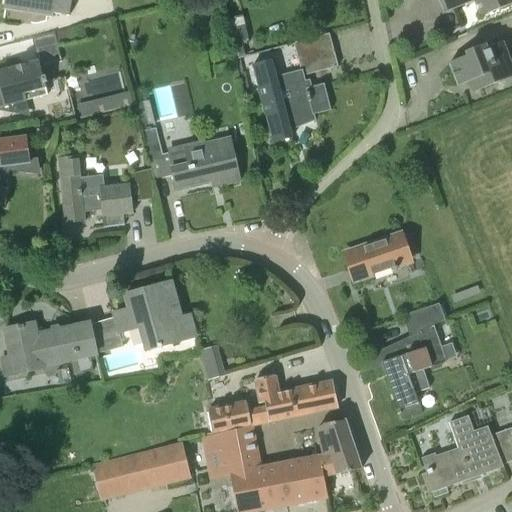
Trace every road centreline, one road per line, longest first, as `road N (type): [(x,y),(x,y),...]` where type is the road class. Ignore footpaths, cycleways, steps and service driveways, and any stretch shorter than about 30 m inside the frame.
road 1 (residential): [(272,256),(299,206),(387,114),(371,0)]
road 2 (tertiary): [(392,511),(315,300),(272,256)]
road 3 (tertiary): [(272,256),(210,242),(68,278),(0,265)]
